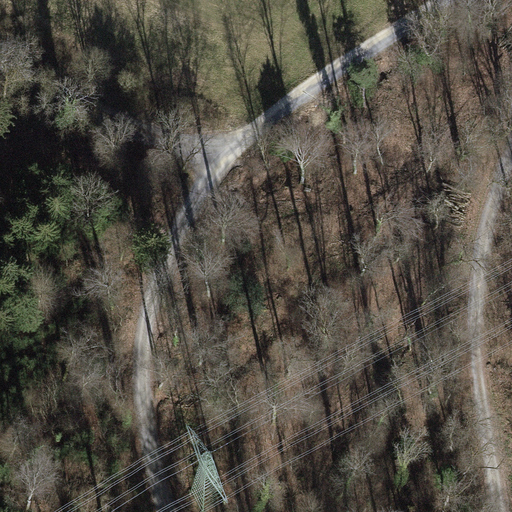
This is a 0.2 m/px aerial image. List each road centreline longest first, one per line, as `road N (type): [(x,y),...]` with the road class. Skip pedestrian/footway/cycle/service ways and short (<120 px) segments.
road 1 (track): [(442,0),(252,131),(217,170),(169,255),(144,333),(142,386),(166,511)]
road 2 (track): [(502,511),(478,335),(492,210),(511,156)]
road 3 (track): [(0,57),(217,170)]
